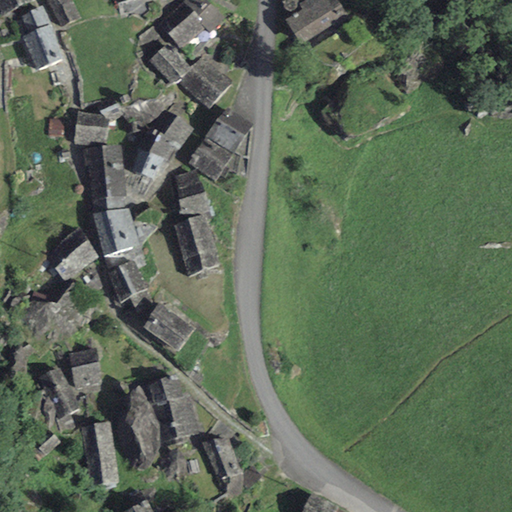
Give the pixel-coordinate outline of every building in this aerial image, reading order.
[(37,1),(36,0),(0,0),(0,10),(3,18),(37,1)] [(79,19),(68,0),(51,0),(46,3),(61,29),(79,19)] [(113,0),(115,9),(152,1),(151,0),(113,0)] [(205,0),(179,0),(155,23),(181,51),(203,30),(210,38),(227,23),(205,0)] [(282,23),(297,50),(348,22),(336,0),(307,0),(298,5),(302,12),(282,23)] [(29,39),(24,41),(38,74),(62,64),(41,13),(22,21),(29,39)] [(230,87),(204,57),(189,70),(167,45),(147,62),(172,90),(184,79),(208,107),(230,87)] [(254,128),(227,109),(188,165),(215,184),(254,128)] [(110,119),(78,116),(75,142),(107,145),(110,119)] [(63,120),(49,120),(49,137),(63,137),(63,120)] [(192,134),(178,126),(166,147),(161,145),(139,181),(154,184),(176,148),(182,152),(192,134)] [(125,149),(83,151),(84,168),(87,168),(89,206),(129,204),(125,149)] [(197,174),(174,180),(183,214),(207,207),(197,174)] [(129,211),(93,220),(103,260),(139,251),(129,211)] [(206,219),(174,229),(190,279),(222,269),(206,219)] [(93,262),(74,236),(45,256),(65,282),(93,262)] [(134,261),(106,274),(120,305),(148,293),(134,261)] [(194,335),(159,309),(143,330),(178,356),(194,335)] [(97,356),(68,360),(73,393),(102,388),(97,356)] [(60,370),(38,380),(57,421),(79,411),(60,370)] [(175,384),(148,390),(161,445),(198,436),(188,396),(178,399),(175,384)] [(111,426),(80,430),(88,492),(119,487),(111,426)] [(228,439),(205,447),(218,484),(241,477),(228,439)] [(338,511),(311,497),(302,511),(338,511)]
